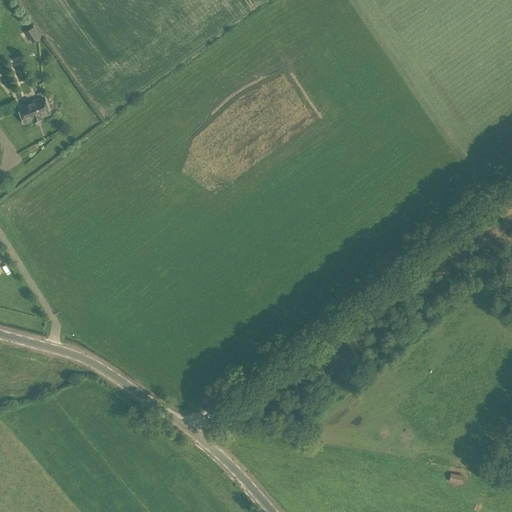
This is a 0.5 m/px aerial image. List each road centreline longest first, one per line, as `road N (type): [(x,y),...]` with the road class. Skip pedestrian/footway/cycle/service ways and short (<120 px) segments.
road 1 (unclassified): [(186,427),(511,176)]
road 2 (tertiary): [(186,427),(104,369),(0,335)]
road 3 (tertiary): [(271,511),(186,427)]
